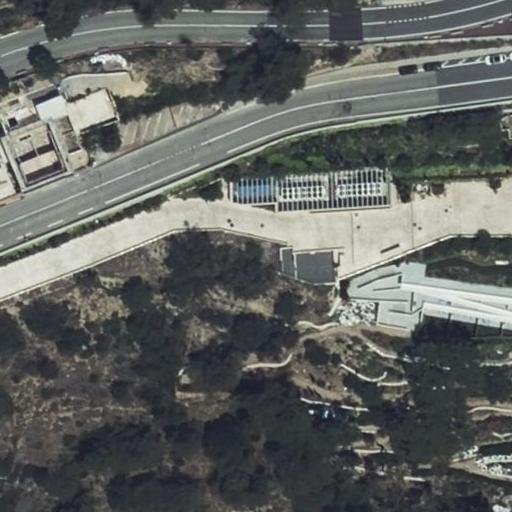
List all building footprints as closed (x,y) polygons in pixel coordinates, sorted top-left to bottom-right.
[(59,107),(53,88),(44,91),(51,111),(59,107)] [(51,116),(63,148),(77,141),(65,111),(63,112),(61,112),(51,116)] [(39,115),(1,129),(17,166),(54,153),(39,115)] [(84,115),(71,119),(75,129),(87,125),(84,115)] [(0,129),(0,155),(5,170),(17,166),(1,129),(0,129)] [(5,170),(9,178),(66,157),(63,148),(57,152),(54,153),(17,166),(5,170)] [(511,237),(451,239),(402,258),(400,293),(422,296),(421,308),(511,324),(511,237)]
